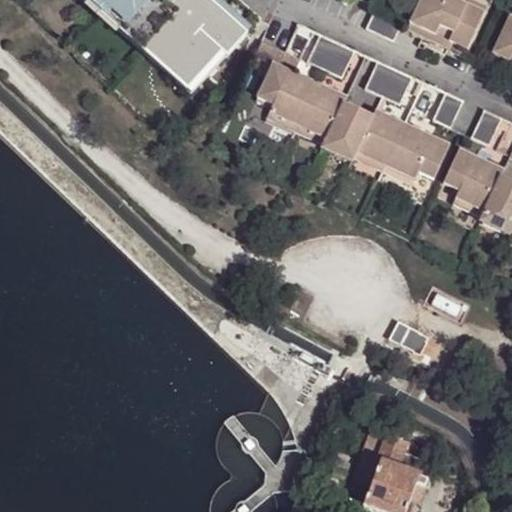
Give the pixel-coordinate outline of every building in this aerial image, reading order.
[(95,0),(76,0),(163,76),(171,67),(95,0)] [(95,0),(171,67),(163,76),(190,100),(225,61),(226,62),(247,38),(208,3),(210,0),(95,0)] [(468,53),(488,10),(470,2),(467,8),(454,2),(454,0),(423,0),(411,26),(436,38),(440,30),(454,36),(450,45),(468,53)] [(376,14),(366,33),(394,46),(403,27),(376,14)] [(511,20),(511,21),(494,57),(511,65),(511,62),(511,20)] [(319,39),(307,66),(342,82),(354,55),(319,39)] [(377,65),(364,93),(399,109),(412,81),(377,65)] [(275,68),(259,102),(275,110),(269,123),(299,137),(301,131),(328,144),(326,150),(355,163),(357,157),(385,170),(383,176),(412,189),(418,176),(434,183),(450,149),(405,128),(377,115),(374,120),(345,107),(348,102),(320,89),(275,68)] [(463,105),(445,97),(432,125),(450,133),(463,105)] [(502,123),(483,115),(470,142),(489,151),(502,123)] [(453,208),(511,235),(511,184),(502,180),(504,174),(459,153),(443,187),(459,195),(453,208)] [(429,339),(398,323),(388,341),(419,358),(429,339)] [(355,402),(345,398),(341,412),(359,418),(363,407),(355,402)] [(252,511),(274,495),(294,493),(297,493),(296,498),(303,497),(306,497),(308,478),(306,457),(304,452),(298,452),(283,453),(281,461),(276,468),(258,446),(258,444),(258,443),(256,440),(254,439),(251,438),(234,418),(225,425),(242,445),(242,446),(242,450),(242,451),(245,454),(245,455),(250,455),(250,454),(266,475),(265,487),(245,504),(240,506),(236,510),(233,511),(252,511)] [(368,491),(362,509),(370,511),(406,511),(409,505),(415,488),(420,489),(429,464),(412,457),(416,448),(386,438),(385,439),(370,434),(351,485),(368,491)] [(420,489),(415,488),(409,505),(419,508),(426,491),(420,489)]
